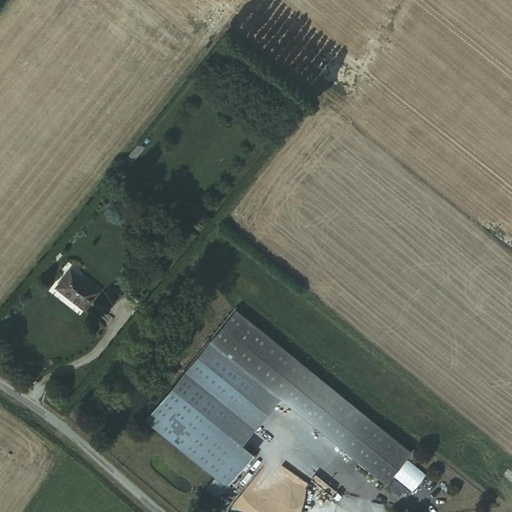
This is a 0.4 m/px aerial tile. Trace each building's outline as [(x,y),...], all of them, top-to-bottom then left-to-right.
[(76,269),(61,287),(89,310),(104,292),(76,269)] [(236,317),(212,347),(282,403),(388,487),(413,456),(236,317)] [(282,403),(212,347),(187,379),(258,434),(282,403)] [(258,434),(187,379),(149,428),(219,483),(235,464),(258,434)] [(246,473),(235,464),(219,483),(231,493),(246,473)]
